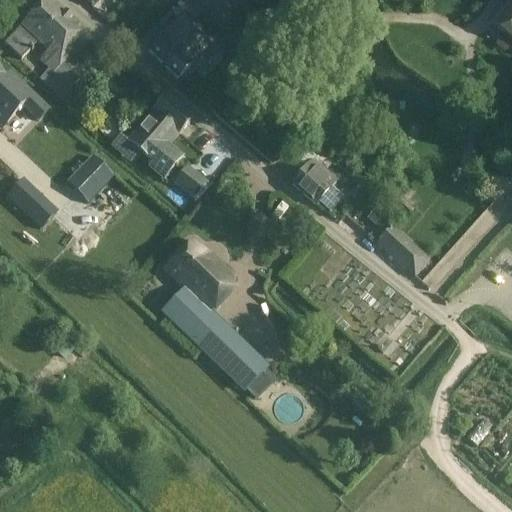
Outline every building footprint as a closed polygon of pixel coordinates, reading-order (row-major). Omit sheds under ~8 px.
[(49,0),(48,0),(21,28),(20,28),(4,45),(21,61),(37,44),(47,53),(37,62),(48,71),(38,81),(61,103),(68,110),(79,98),(72,91),(79,83),(63,67),(68,61),(64,57),(83,36),(77,30),(78,28),(49,0)] [(84,0),(93,9),(102,0),(84,0)] [(197,0),(209,9),(218,18),(222,21),(236,5),(230,0),(197,0)] [(265,0),(246,0),(257,9),(265,0)] [(511,0),(508,4),(510,6),(493,28),(511,42),(511,0)] [(162,39),(148,53),(177,81),(191,67),(190,67),(201,55),(201,54),(210,44),(185,20),(175,29),(174,28),(162,39)] [(0,73),(0,129),(3,132),(35,100),(10,75),(6,80),(0,73)] [(124,143),(126,145),(119,152),(129,160),(136,152),(145,160),(145,161),(150,166),(147,170),(163,184),(184,159),(170,148),(180,136),(191,122),(163,98),(151,112),(124,143)] [(294,162),(305,171),(292,186),(315,207),(334,185),(312,165),(323,152),(312,142),(294,162)] [(93,159),(67,185),(87,206),(113,179),(93,159)] [(194,202),(208,184),(186,167),(172,185),(194,202)] [(40,231),(57,212),(23,181),(6,199),(40,231)] [(392,228),(375,246),(404,272),(404,271),(414,280),(429,263),(419,254),(420,254),(392,228)] [(182,294),(161,315),(205,358),(206,357),(215,348),(230,363),(230,362),(244,348),(212,318),(210,316),(205,310),(233,282),(219,267),(193,242),(163,273),(183,293),(182,294)] [(230,363),(221,371),(245,394),(246,393),(254,385),(230,362),(230,363)]
